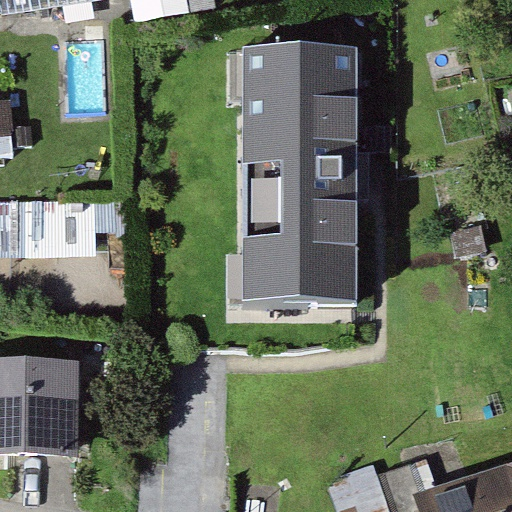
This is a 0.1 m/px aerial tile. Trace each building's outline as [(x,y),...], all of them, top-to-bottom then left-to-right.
[(375,39),(238,39),(239,328),(377,327),(375,39)] [(0,105),(0,163),(18,161),(10,104),(0,105)] [(0,212),(0,262),(99,263),(99,213),(0,212)] [(92,367),(0,365),(0,454),(91,455),(92,367)] [(389,511),(379,473),(333,487),(340,511),(389,511)] [(511,511),(511,474),(435,502),(438,511),(511,511)]
